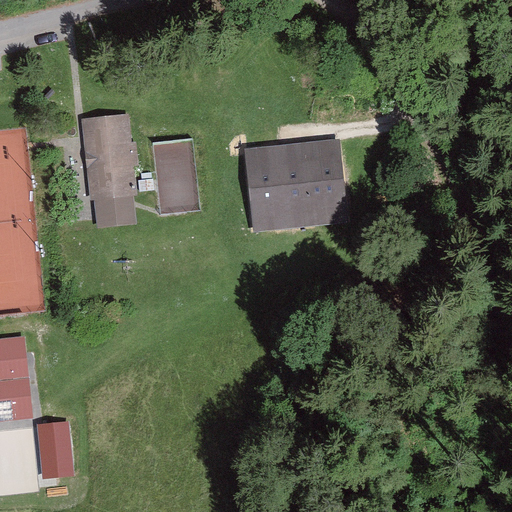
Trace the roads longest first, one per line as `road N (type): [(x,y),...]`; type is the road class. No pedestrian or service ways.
road 1 (track): [(316,0),(409,119),(511,373)]
road 2 (unclassified): [(0,30),(128,0)]
